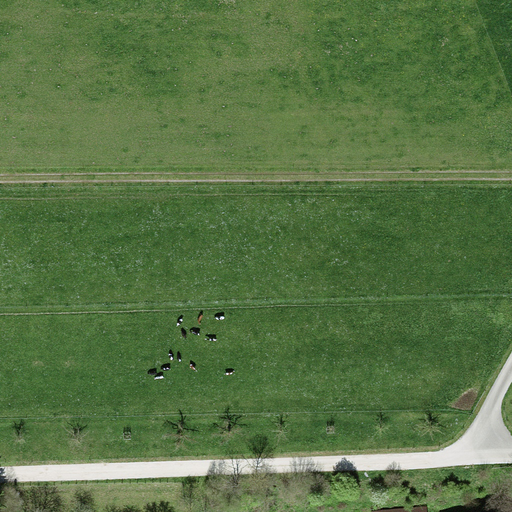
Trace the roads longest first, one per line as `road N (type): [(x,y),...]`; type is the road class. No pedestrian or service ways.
road 1 (track): [(511,365),(478,455),(0,475)]
road 2 (track): [(0,179),(511,176)]
